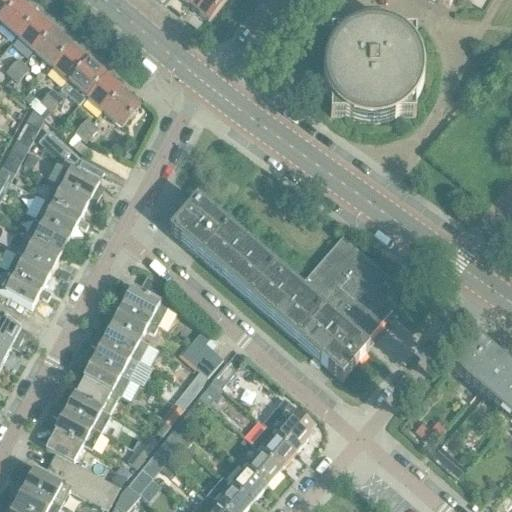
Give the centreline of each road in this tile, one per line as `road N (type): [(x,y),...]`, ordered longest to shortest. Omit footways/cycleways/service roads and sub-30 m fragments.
road 1 (tertiary): [(488,289),(212,92)]
road 2 (residential): [(357,442),(119,238)]
road 3 (residential): [(119,238),(0,461)]
road 4 (residential): [(357,442),(488,289)]
road 5 (residential): [(207,88),(119,238)]
road 6 (tertiary): [(207,88),(103,0)]
road 7 (residential): [(212,92),(292,0)]
